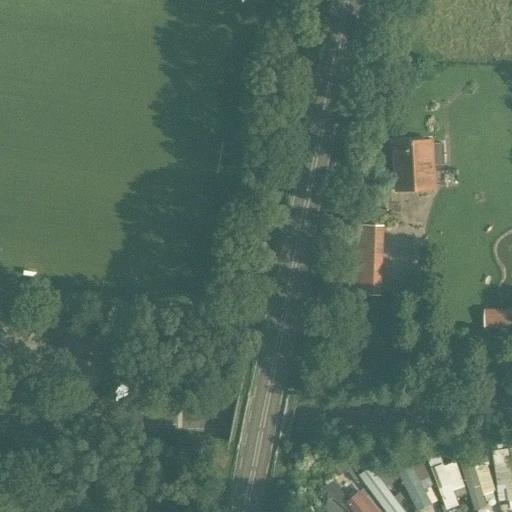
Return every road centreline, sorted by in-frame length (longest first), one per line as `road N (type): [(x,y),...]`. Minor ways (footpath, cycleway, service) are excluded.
road 1 (primary): [(243,511),(338,0)]
road 2 (tertiary): [(0,422),(320,418),(511,403)]
